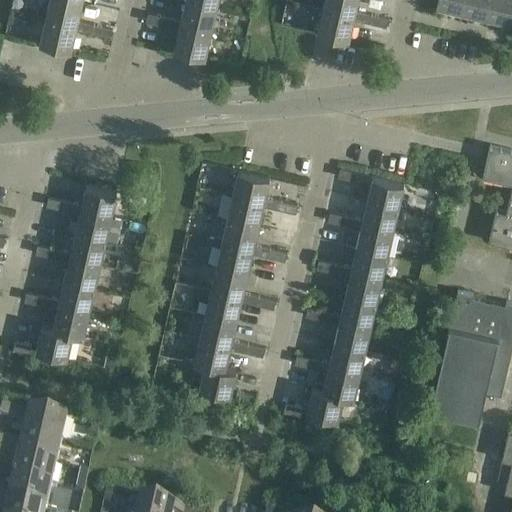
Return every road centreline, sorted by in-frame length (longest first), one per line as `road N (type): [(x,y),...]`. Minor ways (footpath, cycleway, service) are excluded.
road 1 (residential): [(263,396),(334,117),(329,100)]
road 2 (residential): [(329,100),(104,121)]
road 3 (residential): [(0,324),(48,127)]
road 4 (residential): [(511,82),(386,94)]
road 5 (residential): [(104,121),(127,0)]
